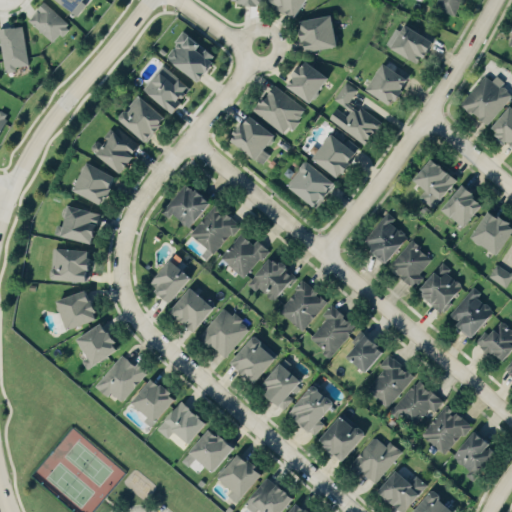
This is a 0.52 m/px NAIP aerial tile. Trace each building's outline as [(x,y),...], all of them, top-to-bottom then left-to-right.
[(57,0),(74,10),(80,0),(57,0)] [(269,0),(268,2),(264,0),(262,0),(262,1),(295,19),(304,0),(269,0)] [(455,15),(461,0),(437,0),(434,7),(455,15)] [(70,24),(44,1),(28,19),(53,42),(70,24)] [(336,46),(333,14),(300,19),(303,50),(336,46)] [(392,49),(422,62),(434,34),(423,29),(422,32),(402,24),(392,49)] [(27,64),(23,25),(0,27),(0,32),(4,72),(16,71),(15,65),(27,64)] [(205,48),(182,33),(165,57),(199,80),(216,55),(205,48)] [(411,73),(386,57),(366,89),(391,105),(411,73)] [(310,102),(328,76),(304,59),(286,84),(310,102)] [(143,87),(172,113),(182,101),(180,99),(190,87),(164,64),(143,87)] [(461,103),(487,124),(511,94),(511,90),(495,76),(492,80),(485,74),(461,103)] [(367,143),(381,120),(360,107),(358,109),(348,103),(357,88),(345,80),(334,99),(350,109),(347,114),(336,107),(328,119),(367,143)] [(253,112),(288,134),(305,105),(271,84),(253,112)] [(166,118),(139,93),(118,116),(145,141),(166,118)] [(511,144),(511,107),(509,105),(491,129),(511,144)] [(270,153),(264,149),(275,133),(248,114),(230,140),(263,163),(270,153)] [(98,137),(90,147),(120,171),(140,146),(113,124),(101,139),(98,137)] [(360,147),(346,137),(334,128),(312,158),(338,177),(360,147)] [(413,178),(425,189),(419,196),(431,207),(457,180),(432,157),(413,178)] [(315,207),(335,183),(307,160),(287,184),(315,207)] [(73,189),(102,204),(116,176),(87,161),(73,189)] [(161,210),(168,217),(173,213),(188,227),(211,203),(188,181),(161,210)] [(483,203),(463,184),(441,208),(462,227),(483,203)] [(99,212),(67,203),(61,225),(57,223),(54,233),(91,243),(99,212)] [(190,234),(216,253),(238,221),(213,203),(190,234)] [(511,230),(511,224),(488,209),(470,237),(498,254),(511,230)] [(395,217),(387,211),(362,242),(387,261),(408,235),(391,222),(395,217)] [(269,249),(257,238),(253,243),(241,232),(220,255),(243,277),(269,249)] [(423,277),(419,272),(432,258),(412,240),(389,264),(414,287),(423,277)] [(88,280),(89,249),(52,247),(51,279),(88,280)] [(249,281),(272,301),(295,275),(272,255),(249,281)] [(169,301),(191,276),(171,258),(149,283),(169,301)] [(506,287),(511,276),(511,271),(508,270),(496,263),(488,276),(506,287)] [(442,310),(463,282),(439,264),(418,291),(442,310)] [(278,309),(301,330),(327,300),(304,280),(278,309)] [(169,309),(192,331),(214,307),(191,286),(169,309)] [(57,299),(66,328),(97,318),(88,289),(57,299)] [(495,309),(471,289),(448,316),(472,336),(495,309)] [(326,317),(309,338),(330,356),(356,324),(331,303),(322,314),(326,317)] [(225,357),(250,326),(224,305),(199,335),(225,357)] [(503,359),(511,348),(511,329),(501,320),(489,333),(485,330),(475,341),(491,355),(494,352),(503,359)] [(76,337),(88,356),(82,360),(87,368),(119,349),(102,321),(76,337)] [(346,355),(366,371),(384,349),(360,330),(351,341),(355,344),(346,355)] [(253,383),(278,354),(254,334),(229,362),(253,383)] [(138,361),(135,364),(122,353),(95,385),(107,396),(111,391),(122,401),(148,370),(138,361)] [(379,364),(383,368),(366,388),(388,406),(414,374),(388,353),(379,364)] [(289,395),(301,378),(287,369),(291,362),(282,356),(260,389),(285,407),(293,397),(289,395)] [(155,421),(176,396),(152,376),(131,402),(155,421)] [(413,426),(429,407),(434,411),(443,400),(419,378),(393,407),(413,426)] [(288,413),(314,435),(325,422),(320,418),(335,400),(313,382),(288,413)] [(174,430),(188,442),(207,422),(182,400),(157,427),(168,437),(174,430)] [(421,432),(444,453),(471,425),(448,403),(421,432)] [(342,460),(366,432),(342,412),(318,439),(342,460)] [(212,471),(234,447),(210,426),(189,450),(212,471)] [(452,455),(469,470),(465,473),(472,479),(498,450),(475,429),(452,455)] [(401,450),(389,440),(386,444),(374,435),(350,464),(375,484),(401,450)] [(263,473),(239,451),(218,476),(232,489),(227,494),(236,502),(263,473)] [(403,511),(427,484),(416,474),(410,481),(396,469),(378,491),(402,511),(403,511)] [(280,511),(293,498),(268,475),(243,503),(253,511),(280,511)] [(431,490),(411,511),(453,511),(455,510),(431,490)] [(309,511),(296,501),(287,511),(309,511)]
